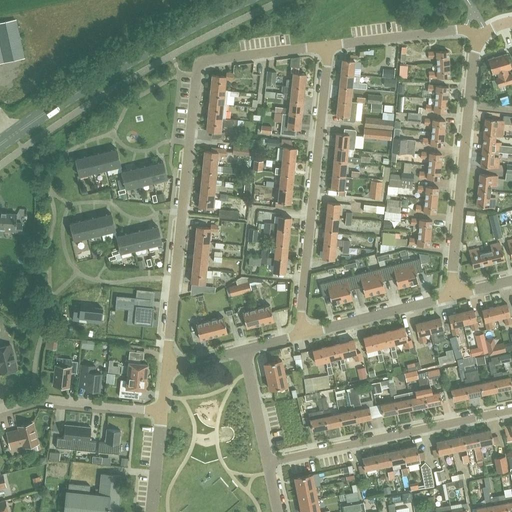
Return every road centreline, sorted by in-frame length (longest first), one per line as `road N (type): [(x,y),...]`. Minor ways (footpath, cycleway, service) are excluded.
road 1 (residential): [(165,369),(197,66),(327,46)]
road 2 (residential): [(299,334),(327,46)]
road 3 (primary): [(0,144),(137,54),(238,2)]
road 4 (residential): [(455,293),(477,37)]
road 5 (residential): [(267,461),(511,410)]
road 6 (residential): [(299,334),(455,293)]
road 7 (residential): [(0,407),(48,400),(160,411)]
road 8 (residential): [(327,46),(464,30)]
